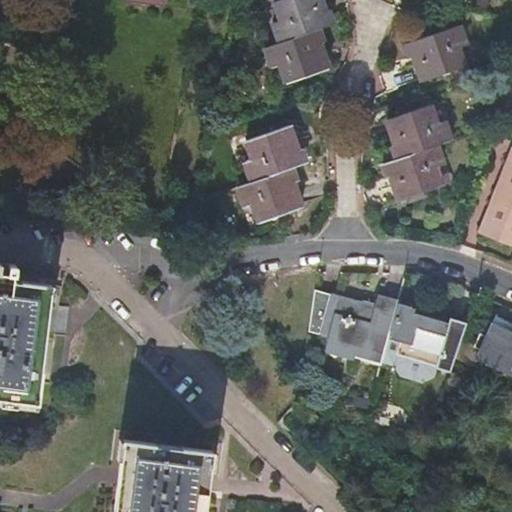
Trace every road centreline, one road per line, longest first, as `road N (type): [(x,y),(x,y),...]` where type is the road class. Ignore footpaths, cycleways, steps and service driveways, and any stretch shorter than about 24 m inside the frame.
road 1 (residential): [(323,511),(102,276),(57,254)]
road 2 (residential): [(329,252),(57,254)]
road 3 (residential): [(329,252),(367,37)]
road 4 (residential): [(329,252),(457,263),(511,289)]
